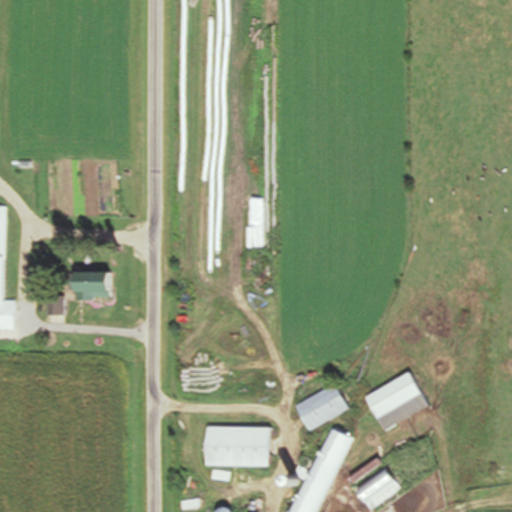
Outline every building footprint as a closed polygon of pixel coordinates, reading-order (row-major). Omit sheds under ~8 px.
[(0,329),(21,329),(21,301),(10,301),(11,206),(0,206),(0,329)] [(92,271),(92,293),(123,293),(123,271),(92,271)] [(389,431),(436,408),(419,373),(371,396),(389,431)] [(315,429),(357,411),(345,384),(303,403),(315,429)] [(324,511),(354,434),(333,426),(319,461),(305,456),(295,484),(302,487),(292,511),(324,511)] [(280,427),(212,427),(212,466),(280,466),(280,427)] [(407,487),(390,466),(361,490),(377,511),(407,487)]
